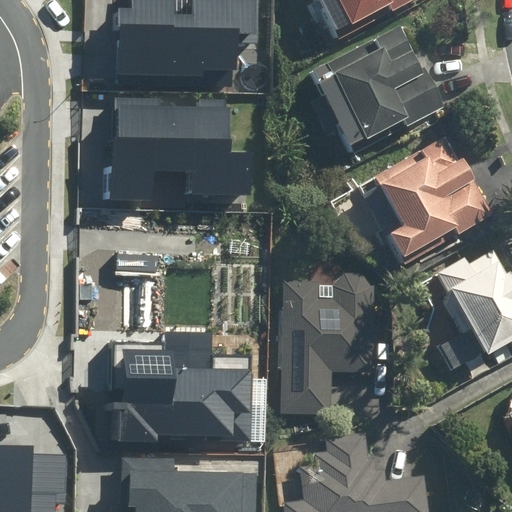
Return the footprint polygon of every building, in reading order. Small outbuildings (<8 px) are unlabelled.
[(315,0),(338,41),(412,0),(315,0)] [(413,128),(445,111),(399,25),(307,74),(348,152),(409,120),(413,128)] [(396,263),(460,229),(462,233),(494,216),(463,158),(455,162),(444,141),(356,188),(396,263)] [(463,363),(474,380),(487,371),(481,362),(511,344),(511,346),(511,278),(509,273),(507,274),(492,251),(466,267),(460,257),(434,274),(446,294),(439,299),(461,335),(438,350),(450,371),(463,363)] [(319,286),(283,285),(278,413),(332,415),(333,373),(370,375),(373,286),(329,284),(329,298),(319,297),(319,286)] [(283,511),(428,511),(424,477),(384,481),(383,470),(375,470),(374,457),(366,457),(364,435),(325,439),(327,452),(313,453),(315,467),(301,468),(305,502),(283,504),(283,511)]
